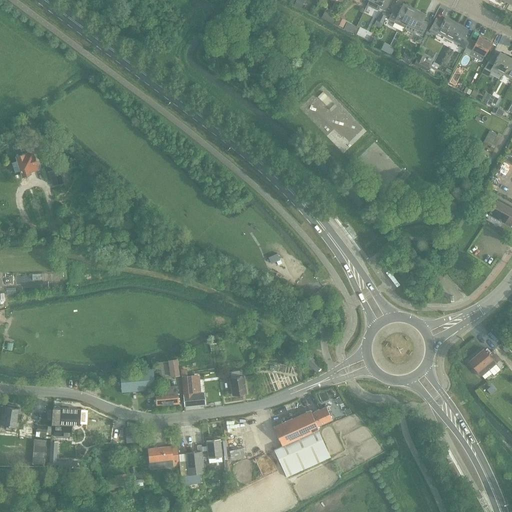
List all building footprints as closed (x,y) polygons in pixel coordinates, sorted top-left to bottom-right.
[(369,0),(369,1),(380,6),(379,9),(384,11),(389,0),(369,0)] [(393,23),(405,28),(414,10),(402,5),(399,11),(394,8),(388,20),(393,22),(393,23)] [(414,10),(405,28),(404,29),(414,35),(415,33),(421,36),(427,24),(421,22),(425,15),(414,10)] [(330,14),(327,20),(332,23),(335,17),(330,14)] [(337,17),(334,23),(342,27),(345,21),(337,17)] [(435,20),(429,32),(436,35),(437,33),(459,44),(458,46),(465,50),(470,39),(471,38),(465,35),(467,31),(444,19),(442,24),(435,20)] [(465,50),(464,52),(481,61),(491,43),(478,37),(475,42),(470,39),(465,50)] [(485,68),(491,71),(501,77),(503,74),(510,59),(500,53),(497,60),(491,56),(485,68)] [(417,58),(413,65),(426,71),(429,65),(423,62),(425,57),(419,54),(417,58)] [(403,62),(409,65),(412,60),(404,56),(402,60),(403,61),(403,62)] [(503,74),(511,78),(511,59),(510,59),(503,74)] [(457,68),(449,82),(455,85),(463,71),(457,68)] [(473,90),(470,96),(475,98),(478,93),(473,90)] [(35,121),(23,126),(27,137),(39,133),(35,121)] [(489,131),(482,143),(490,147),(491,145),(495,147),(501,134),(498,133),(497,135),(489,131)] [(17,161),(11,163),(14,173),(20,171),(22,176),(23,176),(25,176),(28,175),(29,174),(30,173),(30,171),(38,169),(32,151),(31,146),(25,148),(23,142),(12,146),(14,152),(17,161)] [(54,170),(59,185),(71,181),(66,166),(54,170)] [(488,215),(485,219),(500,227),(502,223),(510,227),(511,225),(511,223),(511,208),(496,200),(488,215)] [(269,254),(272,264),(282,261),(279,251),(269,254)] [(469,361),(476,370),(474,371),(479,376),(480,375),(481,376),(496,363),(495,363),(500,359),(493,351),(488,355),(483,349),(469,361)] [(179,376),(177,360),(168,361),(171,377),(179,376)] [(154,389),(152,369),(120,372),(122,392),(154,389)] [(184,406),(185,406),(205,404),(204,393),(194,394),(192,382),(195,382),(194,378),(192,379),(192,376),(189,376),(187,376),(187,369),(181,369),(181,373),(181,376),(184,406)] [(233,395),(246,393),(243,376),(242,377),(241,370),(230,372),(231,378),(230,378),(233,395)] [(156,405),(179,403),(177,386),(163,387),(164,391),(155,392),(156,405)] [(15,408),(15,406),(7,405),(6,407),(4,406),(1,424),(6,424),(5,430),(13,431),(14,425),(17,426),(18,421),(19,421),(20,414),(19,414),(19,408),(15,408)] [(331,418),(332,417),(330,413),(330,412),(329,413),(326,407),(311,413),(310,410),(274,427),(282,446),(274,449),(283,470),(285,474),(286,477),(330,457),(326,448),(317,429),(318,429),(317,426),(332,419),(331,418)] [(53,408),(52,423),(55,423),(55,425),(54,425),(53,435),(71,436),(71,426),(70,426),(71,424),(79,424),(80,409),(59,408),(60,408),(53,408)] [(127,427),(126,427),(127,438),(127,441),(134,441),(140,441),(138,424),(127,422),(127,427)] [(36,431),(44,433),(46,425),(37,424),(36,431)] [(197,452),(186,453),(188,475),(204,473),(202,457),(208,456),(208,458),(209,463),(222,462),(221,457),(222,456),(220,439),(206,440),(207,451),(202,452),(201,451),(197,452)] [(173,466),(179,466),(177,447),(171,448),(171,446),(148,449),(150,465),(172,462),(173,466)] [(51,467),(80,468),(80,461),(57,461),(57,458),(51,458),(51,467)] [(186,461),(180,461),(182,484),(201,482),(200,474),(188,475),(186,461)] [(128,474),(128,472),(131,471),(132,479),(136,479),(135,467),(131,467),(131,468),(126,469),(127,474),(128,474)] [(101,481),(102,492),(129,488),(128,477),(101,481)]
